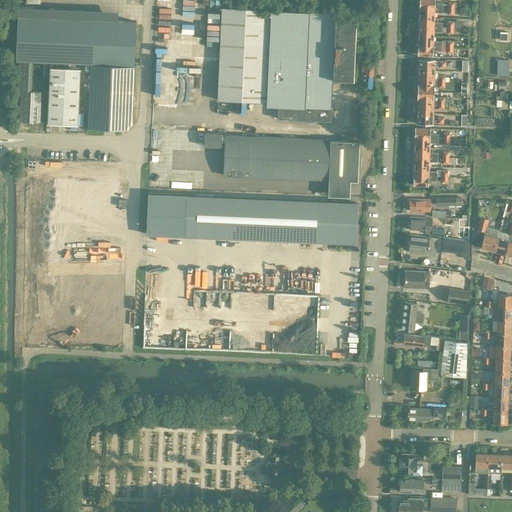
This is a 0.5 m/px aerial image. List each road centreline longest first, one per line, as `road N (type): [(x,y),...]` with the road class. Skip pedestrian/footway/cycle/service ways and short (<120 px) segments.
road 1 (unclassified): [(377,370),(392,0)]
road 2 (unclassified): [(131,346),(134,146)]
road 3 (unclassified): [(134,146),(149,0)]
road 4 (unclassified): [(134,146),(0,139)]
